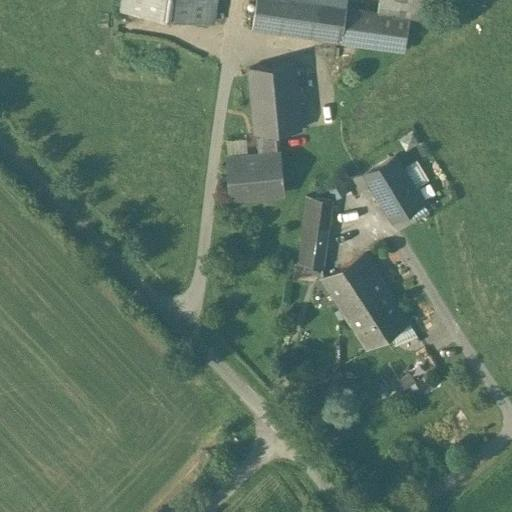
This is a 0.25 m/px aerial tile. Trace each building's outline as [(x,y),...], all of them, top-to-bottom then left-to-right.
[(215,0),(122,0),(121,8),(212,21),(215,0)] [(326,0),(256,0),(252,26),(321,36),(326,0)] [(346,0),(326,0),(321,36),(341,39),(346,5),(346,0)] [(379,0),(378,9),(346,5),(341,39),(405,48),(412,0),(379,0)] [(294,62),(249,66),(256,132),(275,130),(300,128),(294,62)] [(275,130),(257,132),(260,153),(277,152),(275,130)] [(260,153),(227,157),(231,197),(283,192),(279,152),(277,152),(260,153)] [(395,155),(366,173),(393,218),(422,200),(395,155)] [(331,199),(306,195),(300,234),(303,235),(326,238),(331,199)] [(326,238),(303,235),(299,262),(322,266),(326,238)] [(385,240),(323,277),(345,313),(385,288),(406,275),(385,240)] [(385,288),(345,313),(365,346),(405,322),(385,288)]
